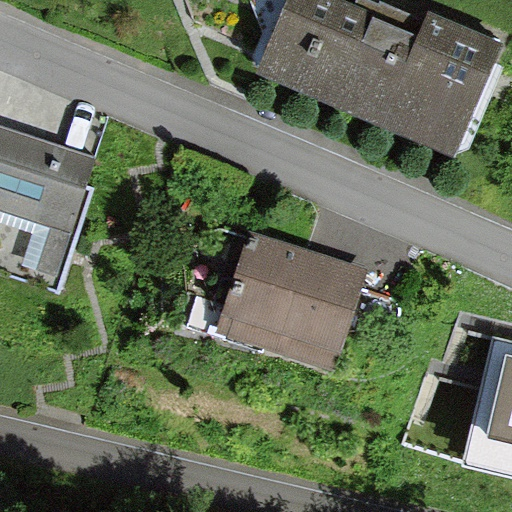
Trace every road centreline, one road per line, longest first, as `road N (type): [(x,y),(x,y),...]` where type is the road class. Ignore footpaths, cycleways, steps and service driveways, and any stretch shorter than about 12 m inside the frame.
road 1 (residential): [(511,250),(0,40)]
road 2 (residential): [(0,427),(343,511)]
